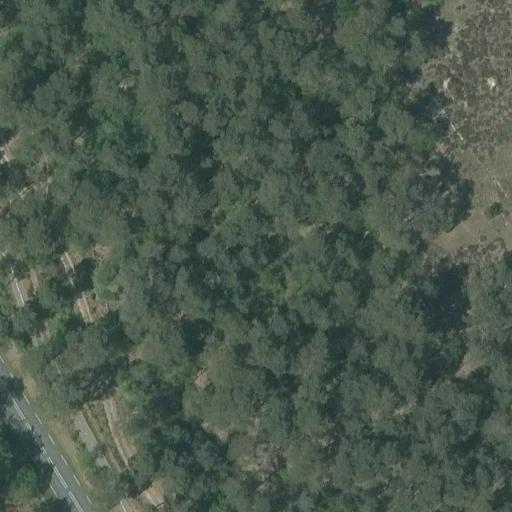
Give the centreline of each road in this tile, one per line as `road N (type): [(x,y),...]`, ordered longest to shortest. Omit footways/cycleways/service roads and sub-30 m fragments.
road 1 (track): [(276,511),(272,464),(303,442),(511,368)]
road 2 (primary): [(78,511),(0,386)]
